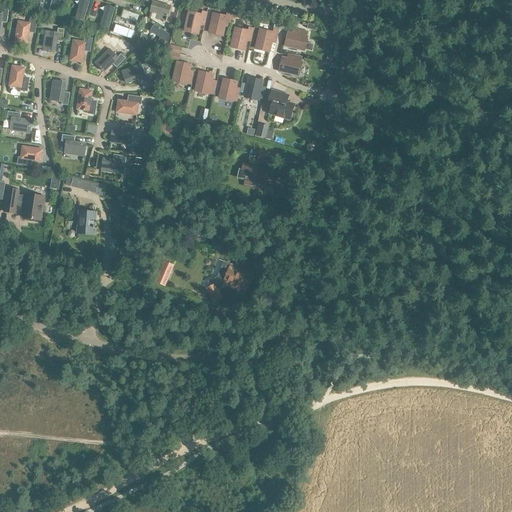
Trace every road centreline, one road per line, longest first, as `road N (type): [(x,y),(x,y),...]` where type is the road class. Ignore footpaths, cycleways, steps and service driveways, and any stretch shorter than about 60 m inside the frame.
road 1 (unclassified): [(261,362),(284,344),(360,18)]
road 2 (track): [(327,398),(182,449),(65,511)]
road 3 (unclassified): [(261,362),(170,359),(0,312)]
road 4 (track): [(327,398),(405,382),(508,398)]
